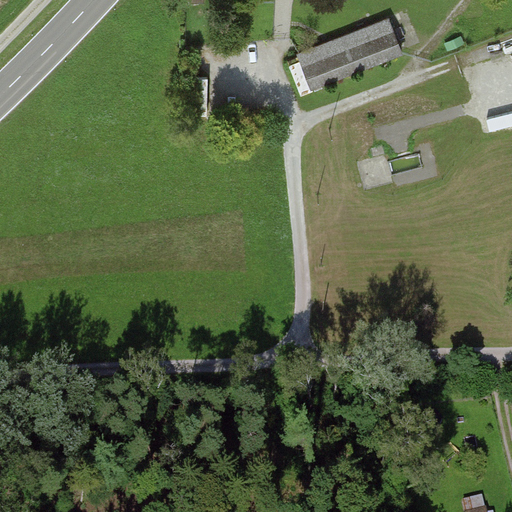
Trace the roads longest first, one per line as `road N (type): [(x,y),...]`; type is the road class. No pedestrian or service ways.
road 1 (track): [(285,0),(281,41),(306,368)]
road 2 (track): [(306,368),(0,394)]
road 3 (track): [(466,0),(406,83),(291,127)]
road 4 (track): [(488,357),(306,368)]
road 5 (secondary): [(0,97),(94,0)]
